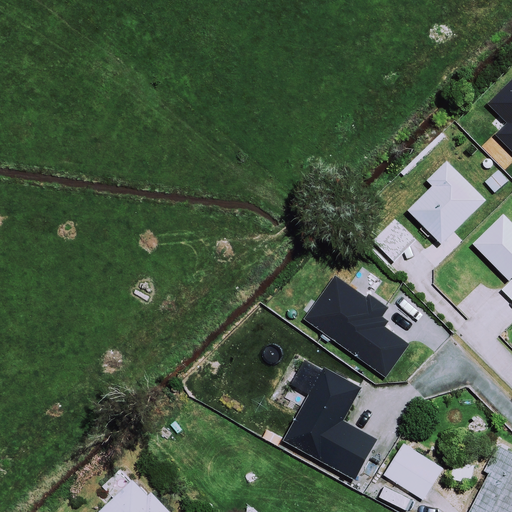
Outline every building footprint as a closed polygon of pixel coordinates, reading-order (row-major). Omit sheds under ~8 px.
[(487,201),(448,163),(429,182),(434,187),(410,212),(444,245),(487,201)] [(511,222),(505,216),(475,245),(511,282),(502,290),(511,299),(511,222)] [(334,278),(305,322),(388,379),(411,346),(379,324),(390,308),(371,295),(367,301),(334,278)] [(365,390),(328,369),(309,358),(285,399),(304,410),(287,441),(323,462),(365,390)] [(411,420),(400,413),(384,439),(395,446),(411,420)] [(445,470),(405,446),(386,476),(426,501),(445,470)] [(511,511),(511,456),(497,449),(486,471),(491,474),(471,511),(511,511)] [(477,467),(457,462),(453,480),(473,485),(477,467)] [(151,497),(136,481),(104,511),(171,511),(154,494),(151,497)]
